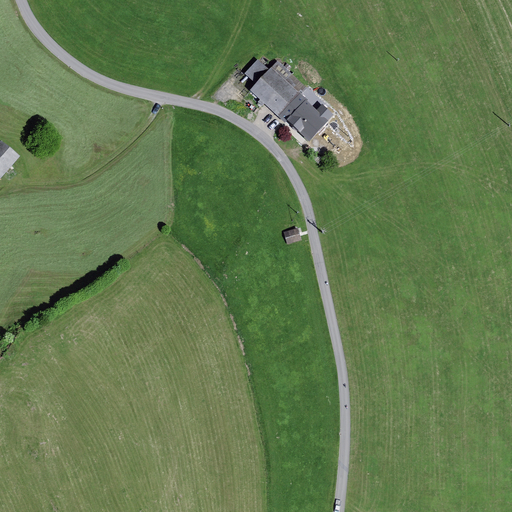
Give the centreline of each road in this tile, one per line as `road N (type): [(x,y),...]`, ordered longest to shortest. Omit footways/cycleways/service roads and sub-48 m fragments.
road 1 (unclassified): [(21,0),(52,47),(80,70),(243,122),(294,177),(342,366),(338,511)]
road 2 (track): [(19,184),(75,181),(118,154),(157,95)]
